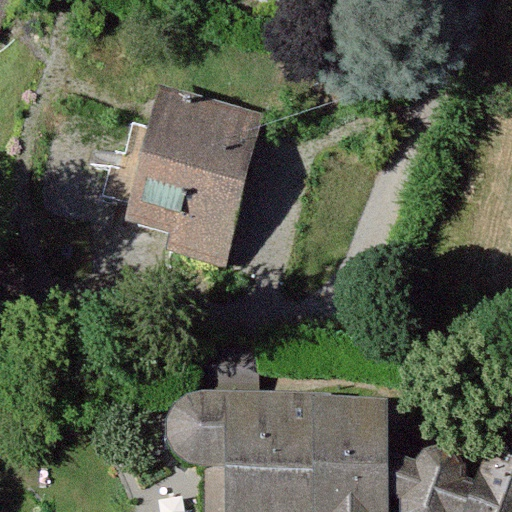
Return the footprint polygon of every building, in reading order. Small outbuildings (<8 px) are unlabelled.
[(0,0),(0,26),(10,0),(0,0)] [(225,273),(265,121),(163,95),(153,134),(133,210),(127,233),(173,244),(169,259),(225,273)] [(133,210),(153,134),(134,130),(115,205),(133,210)] [(263,398),(262,352),(207,353),(208,399),(263,398)] [(511,511),(511,434),(501,430),(477,498),(464,493),(466,476),(457,463),(442,456),(426,462),(416,472),(390,459),(390,411),(314,411),(314,404),(205,407),(191,410),(181,414),(172,423),(166,435),(165,446),(169,458),(177,467),(194,475),(207,477),(206,511),(390,511),(391,506),(402,511),(511,511)]
